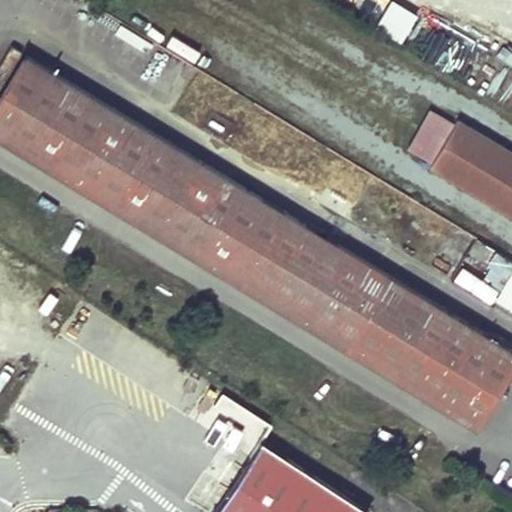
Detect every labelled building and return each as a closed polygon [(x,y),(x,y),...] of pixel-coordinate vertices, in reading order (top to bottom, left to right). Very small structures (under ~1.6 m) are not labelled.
[(385,0),(374,28),(402,40),(415,10),(389,0),(385,0)] [(495,339),(25,52),(0,93),(0,136),(475,427),(506,375),(511,365),(511,343),(498,335),(495,339)] [(511,153),(454,118),(427,162),(511,213),(511,153)] [(511,264),(492,298),(511,309),(511,264)] [(252,442),(207,511),(358,511),(360,511),(252,442)]
